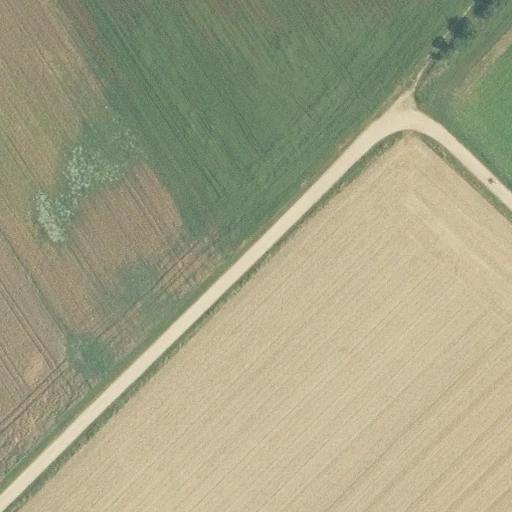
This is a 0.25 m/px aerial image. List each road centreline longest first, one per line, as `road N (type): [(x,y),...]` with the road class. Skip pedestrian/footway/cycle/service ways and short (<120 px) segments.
road 1 (track): [(0,511),(408,108)]
road 2 (track): [(511,205),(408,108)]
